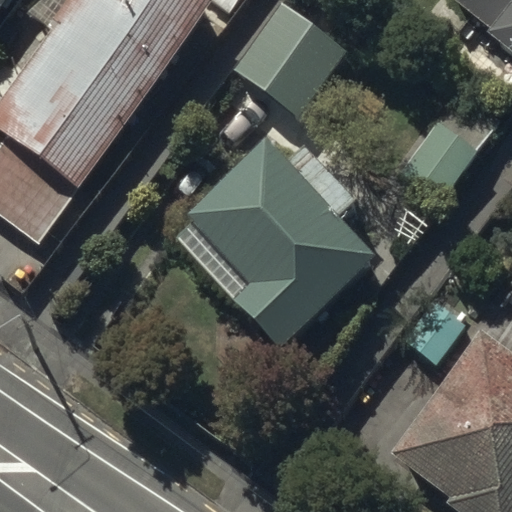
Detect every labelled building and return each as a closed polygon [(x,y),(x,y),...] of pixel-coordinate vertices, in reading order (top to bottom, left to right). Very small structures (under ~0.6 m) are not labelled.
[(0,0),(0,14),(10,0),(0,0)] [(0,219),(41,248),(208,7),(197,0),(75,0),(0,108),(0,141),(7,146),(0,156),(0,219)] [(511,0),(443,0),(491,36),(483,47),(511,69),(511,0)] [(351,58),(282,9),(233,78),(303,127),(351,58)] [(465,91),(399,181),(443,213),(509,123),(465,91)] [(288,168),(268,147),(187,225),(191,229),(174,245),(281,355),(376,263),(341,226),(359,209),(304,152),(288,168)] [(432,306),(403,344),(437,370),(466,331),(432,306)] [(511,511),(511,354),(481,333),(390,465),(448,505),(443,511),(511,511)]
